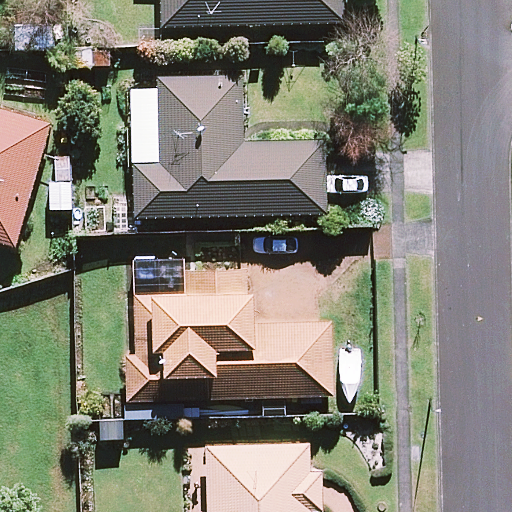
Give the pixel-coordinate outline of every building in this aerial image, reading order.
[(165,0),(165,22),(342,21),(342,0),(165,0)] [(241,139),(240,77),(157,77),(157,158),(132,158),(133,213),(320,212),(320,139),(241,139)] [(48,120),(0,106),(0,235),(14,240),(48,120)] [(246,263),(185,265),(185,291),(133,293),(134,350),(125,350),(126,396),(330,391),(328,319),(247,321),(246,263)] [(306,440),(193,443),(194,511),(335,511),(335,469),(307,470),(306,440)]
